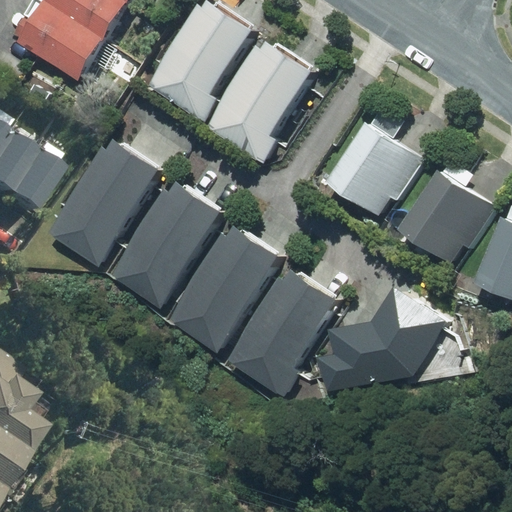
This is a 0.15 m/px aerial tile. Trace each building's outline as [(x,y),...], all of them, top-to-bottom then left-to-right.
[(145,0),(43,0),(21,34),(93,80),(145,0)] [(272,36),(222,0),(220,0),(160,83),(210,120),(272,36)] [(332,77),(282,40),(220,123),(271,160),(332,77)] [(405,203),(437,161),(404,135),(416,120),(396,105),(338,181),(386,218),(400,199),(405,203)] [(0,191),(31,212),(68,156),(0,110),(0,191)] [(108,165),(100,176),(87,167),(63,202),(76,211),(61,232),(112,267),(128,243),(141,252),(171,209),(158,200),(178,172),(127,137),(119,148),(106,139),(95,156),(108,165)] [(484,175),(462,158),(409,229),(461,268),(505,210),(474,187),(484,175)] [(202,289),(237,239),(229,233),(242,214),(191,179),(171,209),(141,252),(125,274),(176,309),(194,283),(202,289)] [(262,329),(283,298),(275,292),(298,258),(248,223),(237,239),(202,289),(182,318),(232,354),(253,323),(262,329)] [(511,230),(486,285),(511,297),(511,230)] [(309,368),(356,301),(305,266),(283,298),(262,329),(239,361),(290,396),(296,400),(315,372),(309,368)] [(384,329),(348,334),(351,356),(336,358),(340,392),(421,382),(421,377),(462,322),(416,287),(384,329)] [(22,363),(0,348),(0,497),(47,425),(38,420),(43,412),(30,404),(36,394),(12,379),(22,363)]
